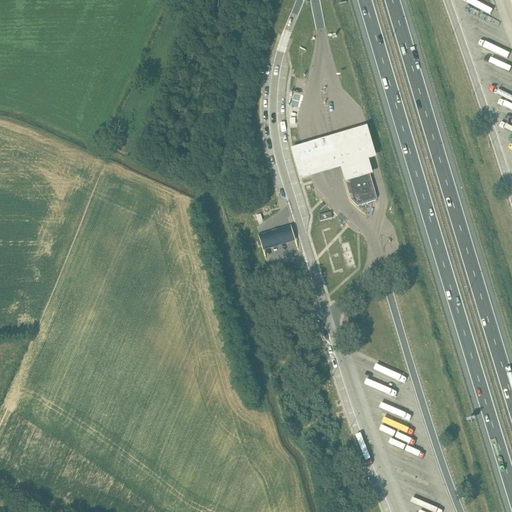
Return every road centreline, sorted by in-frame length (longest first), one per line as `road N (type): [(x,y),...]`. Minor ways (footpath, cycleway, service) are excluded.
road 1 (motorway): [(365,0),(511,485)]
road 2 (motorway): [(511,396),(393,0)]
